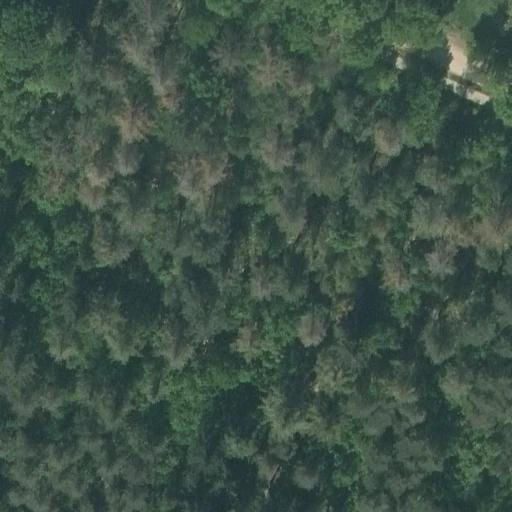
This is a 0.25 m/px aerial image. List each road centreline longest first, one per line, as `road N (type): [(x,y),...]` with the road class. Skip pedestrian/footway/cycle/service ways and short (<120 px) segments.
road 1 (track): [(373,511),(0,318)]
road 2 (track): [(511,88),(317,0)]
